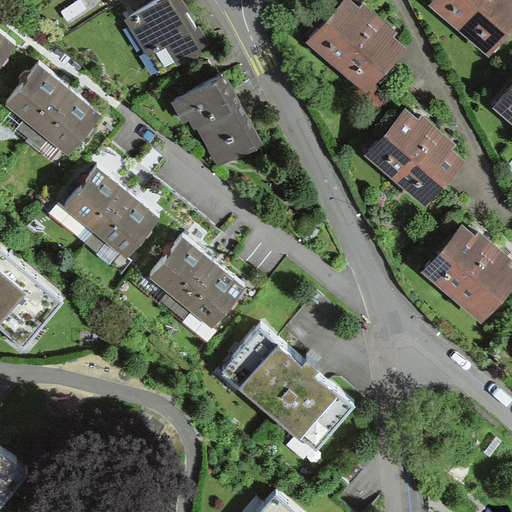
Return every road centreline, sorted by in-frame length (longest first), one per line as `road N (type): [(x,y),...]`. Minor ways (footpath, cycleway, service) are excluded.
road 1 (residential): [(230,0),(267,57),(350,227),(385,318)]
road 2 (residential): [(126,112),(385,318)]
road 3 (residential): [(385,318),(400,511)]
road 4 (residential): [(385,318),(511,414)]
